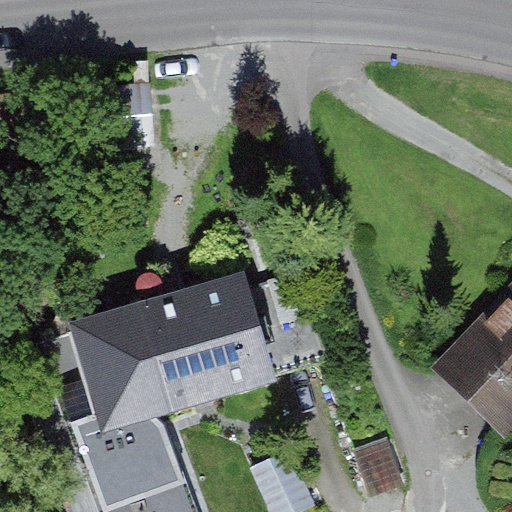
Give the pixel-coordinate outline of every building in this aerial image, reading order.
[(105,438),(281,386),(248,274),(72,326),(105,438)] [(511,279),(437,360),(510,427),(511,425),(511,279)] [(96,420),(76,427),(103,511),(199,511),(170,420),(103,441),(96,420)] [(393,439),(348,457),(367,504),(411,486),(393,439)] [(296,453),(255,471),(273,511),(315,511),(321,509),(296,453)]
